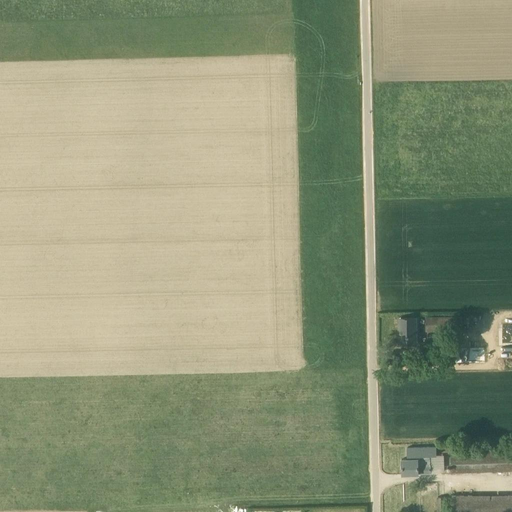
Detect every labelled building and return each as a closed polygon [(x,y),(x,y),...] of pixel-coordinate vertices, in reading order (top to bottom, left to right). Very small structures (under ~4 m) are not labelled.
[(463,316),(427,317),(427,331),(463,330),(463,316)] [(417,317),(401,317),(401,334),(399,334),(399,343),(417,343),(417,317)] [(484,361),(484,345),(454,346),(454,362),(484,361)] [(430,455),(436,455),(435,447),(407,448),(407,459),(402,459),(402,474),(431,473),(431,465),(430,465),(430,455)] [(511,451),(450,454),(451,472),(511,469),(511,451)] [(511,511),(511,494),(451,495),(451,511),(511,511)] [(445,498),(437,498),(436,511),(440,511),(445,511),(445,498)]
